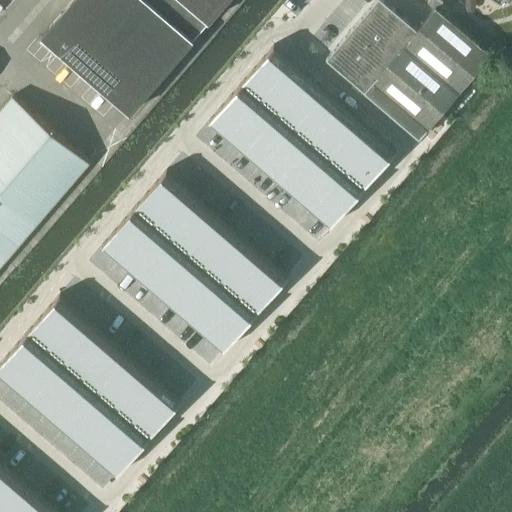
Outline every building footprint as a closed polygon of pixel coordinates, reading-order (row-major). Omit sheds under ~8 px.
[(226,0),(71,0),(42,34),(131,111),(226,0)] [(385,0),(379,0),(330,59),(423,141),(496,55),(439,8),(444,1),(443,0),(429,0),(427,4),(436,10),(420,30),(385,0)] [(484,34),(479,39),(489,48),(494,42),(484,34)] [(274,35),(217,103),(234,117),(331,199),(389,131),(274,35)] [(0,255),(84,154),(14,93),(0,109),(0,255)] [(171,160),(97,246),(220,351),(294,264),(171,160)] [(65,291),(0,364),(0,372),(43,411),(119,477),(188,399),(65,291)] [(78,511),(0,446),(0,511),(78,511)]
